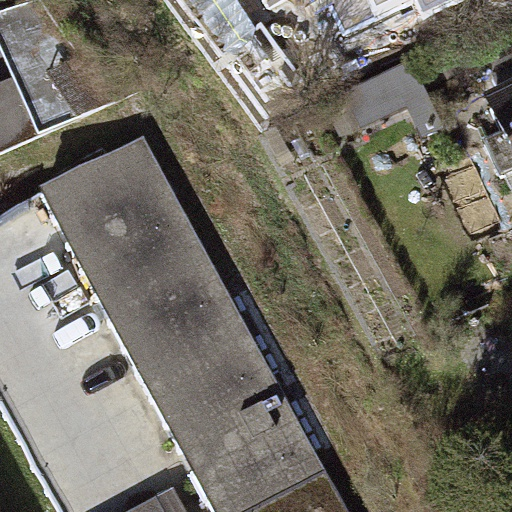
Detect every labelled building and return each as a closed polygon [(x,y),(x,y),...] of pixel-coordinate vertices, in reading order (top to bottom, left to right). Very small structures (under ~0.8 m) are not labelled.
[(0,43),(15,79),(0,85),(0,155),(142,94),(103,0),(50,0),(0,18),(0,43)] [(415,0),(425,19),(462,0),(415,0)] [(511,173),(511,58),(497,66),(493,79),(499,92),(485,99),(503,135),(485,143),(502,178),(511,173)] [(407,110),(423,143),(444,132),(412,64),(344,97),(361,132),(407,110)] [(349,511),(141,136),(40,191),(217,511),(349,511)] [(182,511),(170,487),(123,511),(182,511)]
